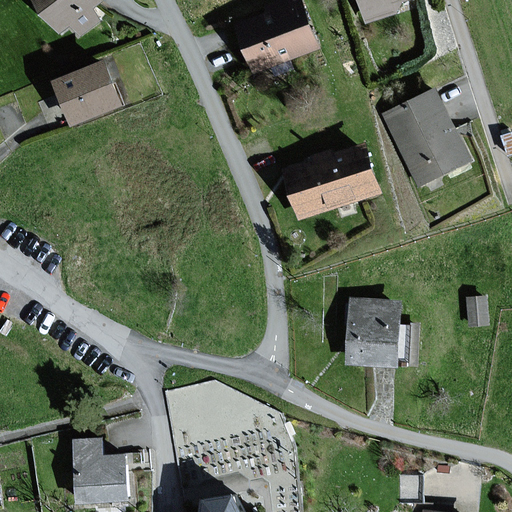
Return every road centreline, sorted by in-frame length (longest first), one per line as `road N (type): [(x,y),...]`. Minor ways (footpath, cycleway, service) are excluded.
road 1 (residential): [(254,362),(275,338),(280,305),(267,240),(162,0)]
road 2 (unclassified): [(254,362),(276,384),(352,420),(511,464)]
road 3 (residential): [(452,0),(511,191)]
road 4 (residential): [(0,263),(152,351)]
road 5 (residential): [(152,351),(166,511)]
